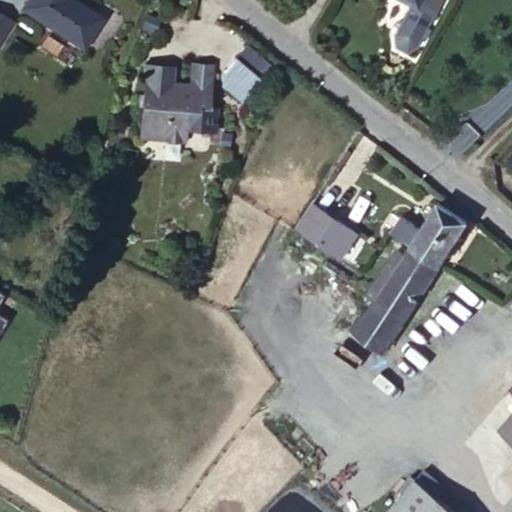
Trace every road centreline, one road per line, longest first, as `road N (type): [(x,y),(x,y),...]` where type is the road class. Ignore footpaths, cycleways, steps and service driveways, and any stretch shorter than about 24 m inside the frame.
road 1 (tertiary): [(511,224),(241,0)]
road 2 (unknown): [(511,316),(404,426)]
road 3 (unknown): [(404,426),(297,331)]
road 4 (unknown): [(492,511),(404,426)]
